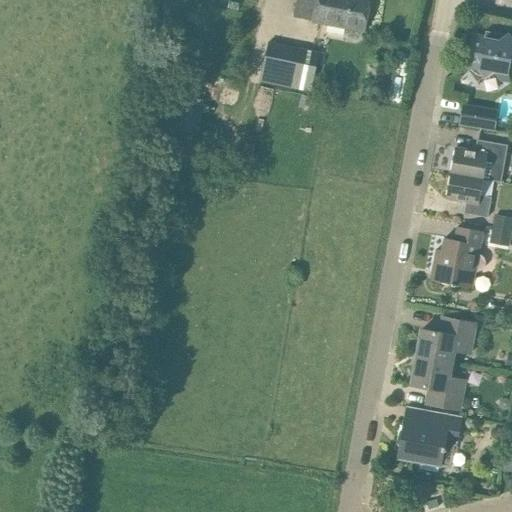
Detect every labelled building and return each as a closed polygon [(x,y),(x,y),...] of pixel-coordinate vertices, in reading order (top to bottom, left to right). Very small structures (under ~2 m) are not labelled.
[(297,0),(295,18),(313,22),(345,28),(344,35),(348,41),(355,42),(361,38),(362,31),(365,31),(370,0),(297,0)] [(511,39),(509,36),(502,41),(497,33),(486,31),(485,37),(473,35),(467,67),(478,83),(486,78),(495,71),(497,72),(500,81),(511,82),(511,71),(511,63),(511,39)] [(183,33),(178,61),(198,64),(204,36),(183,33)] [(461,33),(459,43),(466,44),(468,35),(461,33)] [(311,90),(319,49),(269,38),(260,79),(311,90)] [(163,141),(160,159),(193,165),(196,147),(192,146),(201,97),(172,92),(163,141)] [(495,131),(498,110),(462,104),(459,125),(495,131)] [(453,146),(448,173),(482,179),(485,162),(497,164),(501,143),(477,138),(474,150),(453,146)] [(479,195),(482,179),(448,173),(444,196),(465,200),(463,212),(487,217),(490,197),(479,195)] [(511,232),(511,227),(511,217),(495,214),(492,229),(511,232)] [(433,281),(473,288),(476,272),(481,270),(484,267),(485,262),(484,257),(479,254),(483,231),(456,226),(454,240),(443,238),(441,250),(435,249),(432,264),(436,265),(433,281)] [(510,241),(511,232),(492,229),(491,237),(510,241)] [(417,358),(452,364),(455,351),(471,354),(476,324),(441,317),(438,333),(422,330),(417,358)] [(450,377),(452,364),(417,358),(411,385),(437,390),(434,406),(460,411),(466,380),(450,377)] [(511,401),(506,397),(500,399),(499,406),(504,410),(510,408),(511,401)] [(405,421),(398,459),(440,467),(447,434),(458,436),(461,418),(425,411),(423,424),(405,421)] [(491,432),(492,436),(495,438),(499,438),(502,435),(501,430),(498,428),(494,428),(491,432)]
